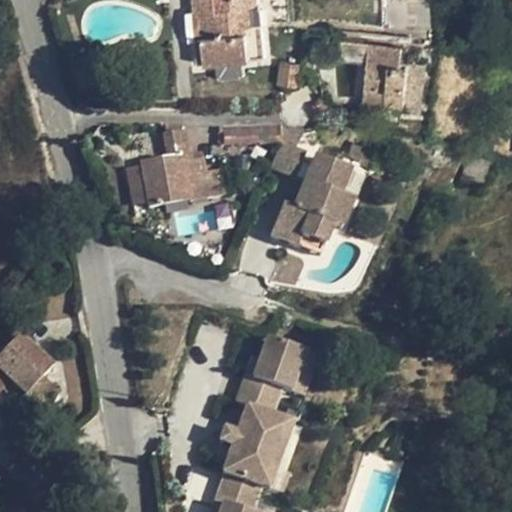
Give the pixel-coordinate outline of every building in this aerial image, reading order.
[(193,0),(194,16),(187,16),(189,37),(195,36),(197,63),(204,62),(249,57),(265,56),(262,25),(251,26),(250,7),(259,6),(257,0),(193,0)] [(430,0),(406,0),(408,26),(431,25),(430,0)] [(259,6),(250,7),(251,26),(262,25),(260,6),(259,6)] [(402,47),(369,43),(363,103),(386,105),(387,102),(405,103),(404,108),(420,111),(422,96),(424,74),(426,63),(401,61),(402,47)] [(290,84),(293,63),(280,61),(277,83),(290,84)] [(424,74),(422,96),(429,97),(432,75),(424,74)] [(184,125),(164,124),(165,135),(185,132),(184,125)] [(280,126),(224,128),(204,127),(204,131),(224,133),(224,145),(281,144),(281,143),(280,126)] [(301,127),(280,126),(281,143),(293,147),(301,127)] [(165,135),(163,135),(167,158),(140,164),(141,167),(147,204),(148,209),(190,201),(190,202),(225,195),(220,171),(205,174),(203,160),(192,162),(191,156),(188,131),(185,132),(165,135)] [(270,169),(293,180),(295,178),(296,178),(303,162),(307,153),(293,147),(281,143),(281,144),(270,169)] [(352,143),(349,154),(355,156),(354,160),(372,165),(376,150),(352,143)] [(472,149),(463,147),(455,170),(452,177),(483,184),(486,168),(469,164),(472,149)] [(489,153),(472,149),(469,164),(486,168),(489,153)] [(202,153),(191,156),(192,162),(203,160),(202,153)] [(351,172),(316,157),(312,165),(303,162),(296,178),(305,182),(294,210),(283,205),(270,237),(298,248),(301,238),(325,248),(333,228),(344,198),(340,197),(351,172)] [(141,167),(128,169),(135,206),(147,204),(141,167)] [(293,180),(283,205),(294,210),(305,182),(296,178),(295,178),(293,180)] [(243,183),(244,193),(259,193),(263,182),(243,183)] [(344,198),(333,228),(342,232),(354,202),(344,198)] [(301,238),(298,248),(321,258),(325,248),(301,238)] [(387,316),(401,323),(410,311),(413,307),(417,297),(403,290),(387,316)] [(0,393),(10,383),(43,414),(60,396),(42,380),(53,367),(21,337),(0,359),(0,393)] [(307,400),(322,359),(271,340),(263,363),(255,360),(239,404),(250,408),(279,418),(288,393),(307,400)] [(279,418),(250,408),(226,476),(266,490),(272,492),(296,424),(279,418)] [(106,459),(92,443),(66,465),(80,481),(106,459)] [(258,511),(266,490),(226,476),(216,503),(225,506),(241,511),(258,511)]
